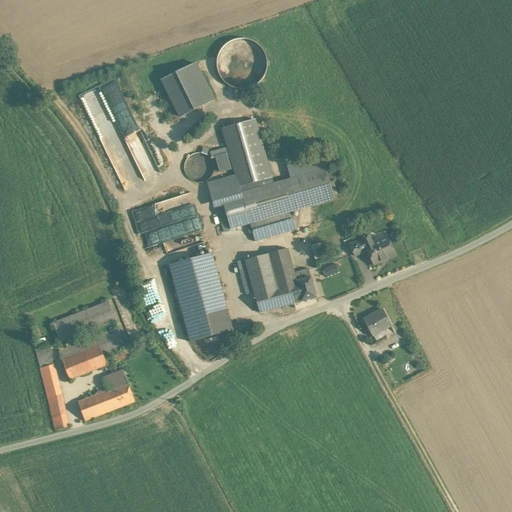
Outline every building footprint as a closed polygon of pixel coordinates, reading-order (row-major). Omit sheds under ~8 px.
[(253,86),(259,81),(264,74),(266,66),(266,59),(263,52),(258,46),(252,42),(245,40),(237,40),(230,43),(224,48),(219,55),(217,63),(219,72),(222,79),(229,85),(236,88),(245,88),(253,86)] [(196,63),(161,80),(180,119),(215,99),(196,63)] [(273,184),(255,119),(222,129),(235,175),(240,193),(273,184)] [(213,173),(214,167),(213,162),(210,157),(205,153),(199,152),(193,154),(188,157),(185,162),(184,168),(185,173),(189,178),(194,181),(199,183),(205,181),(210,178),(213,173)] [(134,159),(144,181),(160,173),(151,154),(146,156),(144,153),(134,159)] [(273,184),(240,193),(242,201),(224,206),(231,229),(250,224),(292,212),(335,200),(326,168),(273,184)] [(240,193),(235,175),(207,183),(214,208),(224,206),(242,201),(240,193)] [(184,247),(205,242),(192,193),(131,209),(141,247),(182,237),(184,247)] [(292,212),(250,224),(255,242),(297,229),(292,212)] [(366,246),(365,246),(367,250),(374,265),(396,255),(387,236),(366,246)] [(363,239),(356,242),(361,253),(367,250),(365,246),(366,246),(363,239)] [(321,242),(311,245),(314,255),(324,252),(321,242)] [(356,242),(350,245),(355,256),(361,253),(356,242)] [(288,248),(245,260),(254,293),(259,312),(302,301),(296,281),(297,281),(294,273),(288,248)] [(323,252),(314,255),(315,260),(325,257),(323,252)] [(212,253),(169,265),(190,342),(233,330),(212,253)] [(336,263),(323,268),(327,277),(340,272),(336,263)] [(309,269),(294,273),(297,281),(311,277),(309,269)] [(297,281),(296,281),(302,301),(316,297),(311,277),(297,281)] [(89,339),(58,351),(62,361),(100,346),(103,355),(126,346),(118,328),(96,337),(93,329),(116,321),(108,301),(53,323),(60,342),(86,332),(89,339)] [(383,309),(363,320),(372,335),(392,325),(383,309)] [(49,346),(36,349),(41,369),(54,365),(49,346)] [(100,346),(62,361),(69,379),(107,365),(103,355),(100,346)] [(129,349),(113,356),(116,362),(132,355),(129,349)] [(54,365),(41,369),(48,398),(55,430),(69,427),(54,365)] [(123,370),(102,378),(107,391),(113,388),(127,383),(123,370)] [(127,383),(113,388),(120,408),(135,402),(127,383)] [(102,393),(101,391),(97,392),(98,394),(78,402),(85,421),(120,408),(113,388),(107,391),(102,393)]
